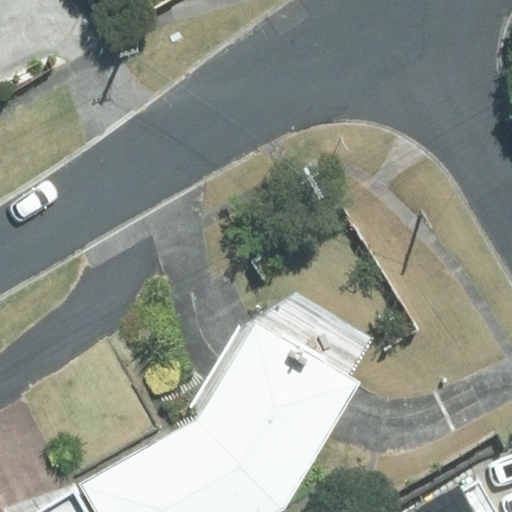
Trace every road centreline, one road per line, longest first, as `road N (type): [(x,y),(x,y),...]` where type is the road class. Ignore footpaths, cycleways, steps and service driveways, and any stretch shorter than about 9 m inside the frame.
road 1 (residential): [(397,2),(0,245)]
road 2 (residential): [(397,2),(511,198)]
